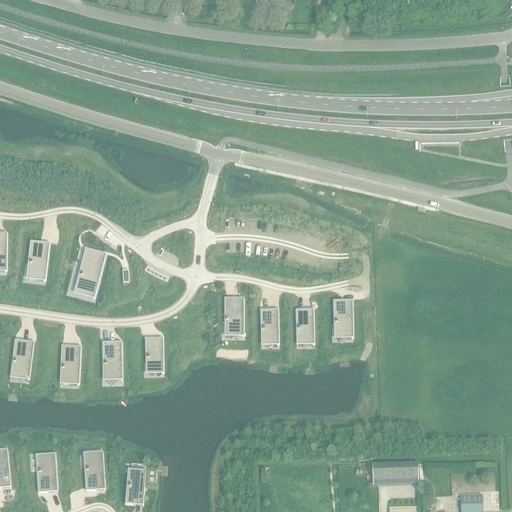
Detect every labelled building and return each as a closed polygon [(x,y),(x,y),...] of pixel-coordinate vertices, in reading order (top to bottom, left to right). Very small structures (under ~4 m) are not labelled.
[(30,265),(28,276),(45,278),(46,278),(49,247),(48,247),(42,247),(43,244),(40,243),(30,242),(29,251),(31,251),(30,262),(29,265),(30,265)] [(80,277),(77,288),(96,293),(105,258),(104,257),(104,258),(99,256),(99,253),(97,253),(97,252),(85,249),(82,263),(84,264),(81,274),(80,276),(80,277)] [(234,299),(224,299),(224,308),(226,308),(226,319),(226,322),(226,333),(244,333),(244,302),(243,302),(237,302),(237,299),(234,299)] [(343,301),(333,301),(333,310),(335,310),(335,314),(336,321),(335,321),(335,324),(336,324),(336,336),(353,335),(353,304),(352,304),(346,304),(345,301),(343,301)] [(296,311),(296,321),(296,324),(298,324),(298,328),(298,331),(298,342),(314,342),(314,313),(313,313),(313,314),(307,314),(307,311),(304,311),(304,310),(296,311)] [(260,311),(260,321),(261,321),(261,324),(263,324),(263,328),(262,328),(262,331),(263,331),(263,342),(279,342),(278,313),(277,313),(277,314),(271,314),(271,311),(268,311),(260,311)] [(145,339),(145,350),(146,350),(146,353),(147,353),(147,357),(147,359),(148,371),(164,371),(163,342),(162,342),(156,342),(156,340),(153,340),(153,339),(145,339)] [(14,363),(13,375),(30,377),(34,346),(33,346),(27,346),(27,343),(24,342),(15,341),(14,350),(16,350),(15,354),(14,361),(14,363)] [(112,343),(102,343),(102,352),(104,352),(105,363),(104,363),(104,366),(105,366),(105,378),(122,377),(122,346),(121,346),(115,346),(115,343),(112,343)] [(61,347),(61,356),(63,356),(63,360),(63,367),(62,367),(62,369),(62,381),(79,382),(81,351),(80,351),(74,351),(74,348),(71,348),(71,347),(61,347)] [(8,454),(0,454),(0,489),(1,489),(4,488),(3,485),(9,485),(11,485),(8,454)] [(103,456),(86,457),(86,469),(86,472),(87,483),(85,483),(86,492),(95,491),(98,491),(98,488),(104,487),(104,488),(105,487),(103,456)] [(55,458),(38,459),(39,471),(38,471),(39,474),(40,484),(38,485),(38,494),(48,493),(51,493),(50,490),(56,489),(56,490),(57,489),(55,458)] [(418,480),(417,464),(373,465),(373,466),(376,466),(376,476),(379,478),(393,478),(393,481),(418,480)] [(146,475),(130,473),(129,485),(128,485),(128,488),(129,488),(128,492),(127,492),(126,494),(125,505),(133,505),(136,505),(136,502),(142,503),(143,503),(146,475)] [(482,511),(482,495),(461,496),(461,511),(482,511)]
